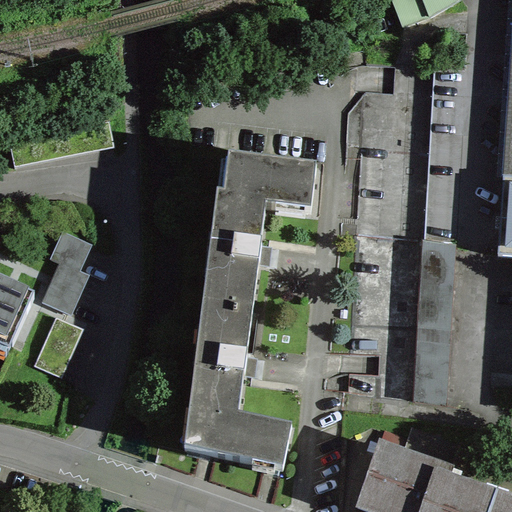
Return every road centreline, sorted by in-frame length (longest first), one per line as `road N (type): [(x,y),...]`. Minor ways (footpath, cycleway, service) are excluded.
road 1 (residential): [(79,461),(98,427),(127,320),(136,191),(88,180),(0,194)]
road 2 (residential): [(79,461),(226,511)]
